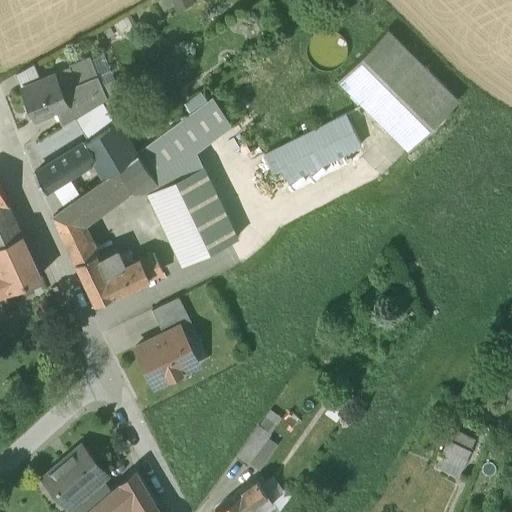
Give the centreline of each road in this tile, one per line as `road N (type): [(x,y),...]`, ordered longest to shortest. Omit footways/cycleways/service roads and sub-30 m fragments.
road 1 (residential): [(106,379),(0,115)]
road 2 (residential): [(182,511),(106,379)]
road 3 (residential): [(106,379),(0,474)]
